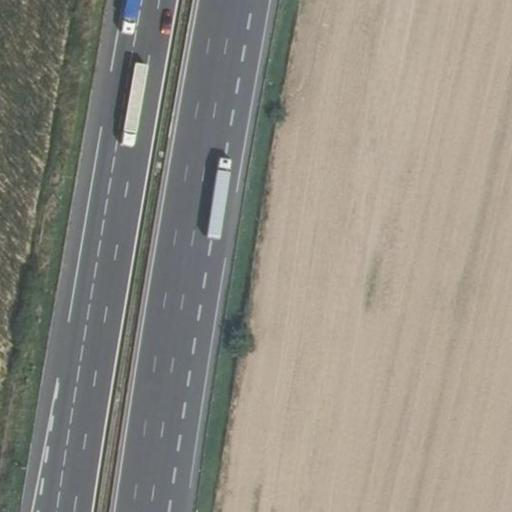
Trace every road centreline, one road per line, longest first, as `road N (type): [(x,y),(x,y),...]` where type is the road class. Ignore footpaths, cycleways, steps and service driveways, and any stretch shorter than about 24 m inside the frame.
road 1 (motorway): [(153,0),(64,511)]
road 2 (motorway): [(153,511),(234,0)]
